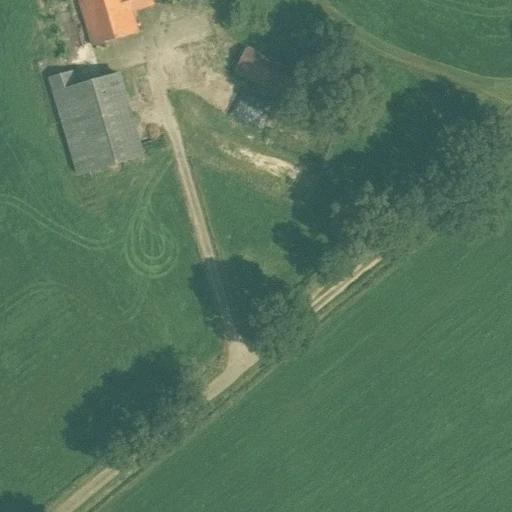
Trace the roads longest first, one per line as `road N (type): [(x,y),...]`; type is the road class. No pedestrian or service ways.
road 1 (track): [(256,353),(511,139)]
road 2 (unclassified): [(67,511),(256,353)]
